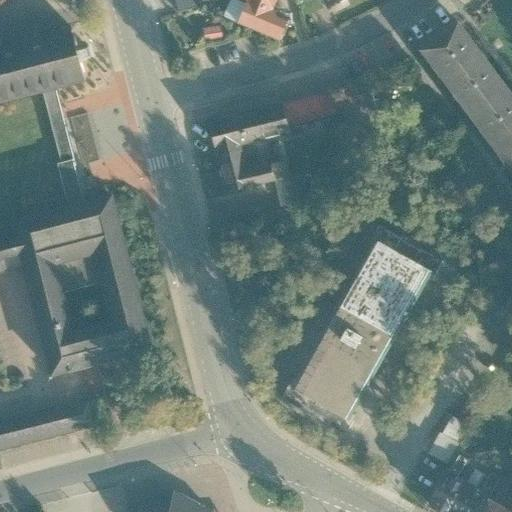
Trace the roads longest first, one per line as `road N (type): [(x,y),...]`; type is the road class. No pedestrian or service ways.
road 1 (residential): [(152,101),(221,384),(243,427)]
road 2 (residential): [(422,0),(344,44),(152,101)]
road 3 (residential): [(0,492),(243,427)]
